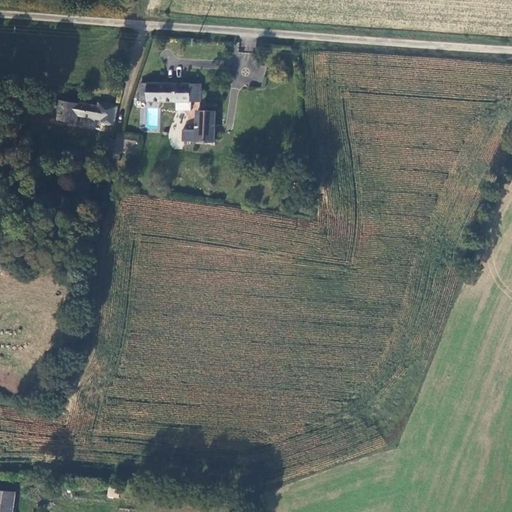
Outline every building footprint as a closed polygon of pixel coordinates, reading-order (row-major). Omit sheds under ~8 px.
[(201,84),(149,83),(148,100),(201,101),(201,99),(209,99),(209,91),(201,91),(201,84)] [(119,106),(109,105),(99,103),(99,104),(86,102),(86,104),(59,100),(55,118),(77,122),(78,115),(102,119),(102,124),(116,125),(119,106)] [(215,142),(217,110),(198,110),(197,129),(184,128),(184,141),(215,142)] [(118,133),(116,151),(138,153),(140,136),(118,133)] [(107,498),(119,498),(119,488),(108,488),(107,498)] [(0,511),(13,511),(16,492),(0,489),(0,511)]
